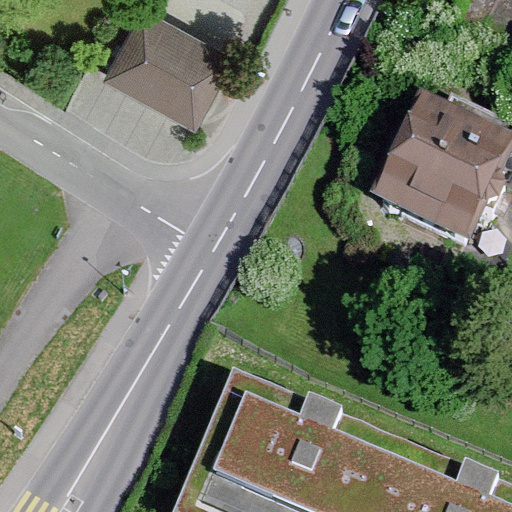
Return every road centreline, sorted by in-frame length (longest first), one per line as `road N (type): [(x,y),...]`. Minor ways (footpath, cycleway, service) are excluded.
road 1 (secondary): [(67,511),(215,247)]
road 2 (secondary): [(215,247),(347,0)]
road 3 (residential): [(131,195),(0,394)]
road 4 (residential): [(131,195),(0,112)]
